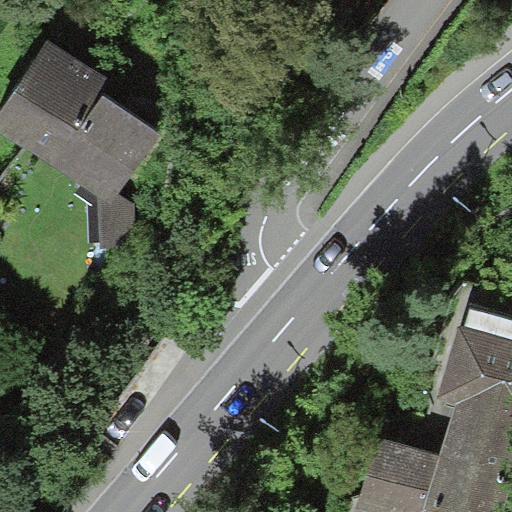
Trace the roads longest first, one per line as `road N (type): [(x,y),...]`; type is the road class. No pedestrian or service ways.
road 1 (residential): [(291,318),(258,270),(255,213),(416,0)]
road 2 (secondary): [(291,318),(451,145),(511,91)]
road 3 (secondary): [(129,511),(291,318)]
